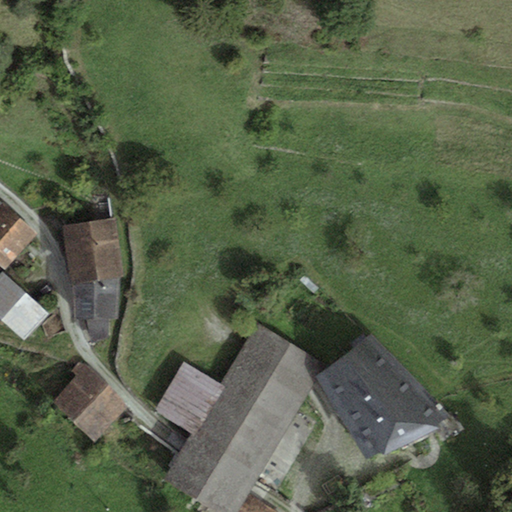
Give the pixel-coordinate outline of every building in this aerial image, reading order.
[(0,265),(5,270),(37,236),(0,202),(0,265)] [(114,219),(62,227),(73,319),(86,319),(91,342),(109,337),(108,318),(118,319),(121,277),(124,276),(114,219)] [(49,314),(2,272),(0,275),(0,318),(25,341),(49,314)] [(187,445),(166,479),(221,511),(272,511),(246,496),(251,488),(316,379),(326,362),(256,320),(220,381),(185,360),(155,411),(194,433),(187,445)] [(453,417),(372,336),(316,379),(367,458),(379,452),(386,454),(443,427),(453,417)] [(129,407),(88,368),(80,364),(72,371),(78,378),(54,403),(95,443),(129,407)]
